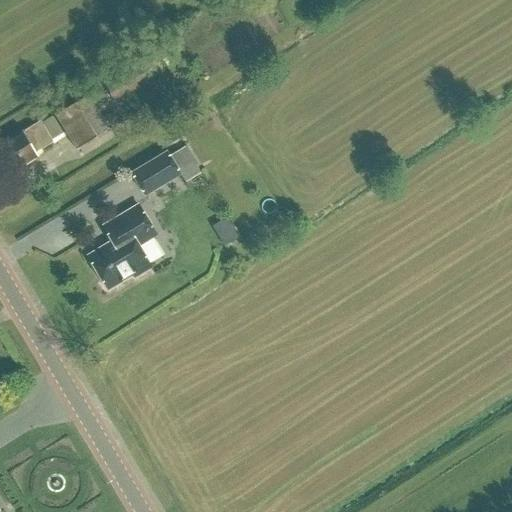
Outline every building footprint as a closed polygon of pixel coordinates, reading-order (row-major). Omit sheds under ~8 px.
[(99,78),(112,101),(147,81),(132,58),(99,78)] [(108,129),(91,99),(76,108),(73,103),(40,123),(39,120),(0,143),(0,158),(8,172),(23,163),(24,165),(34,159),(33,157),(35,155),(33,152),(51,141),(53,144),(67,137),(74,149),(108,129)] [(186,145),(168,156),(179,174),(184,183),(202,172),(186,145)] [(145,195),(179,174),(167,153),(133,174),(145,195)] [(134,277),(151,267),(138,246),(156,235),(138,206),(104,227),(113,242),(89,257),(108,288),(132,274),(134,277)] [(217,225),(229,243),(238,237),(227,219),(217,225)]
